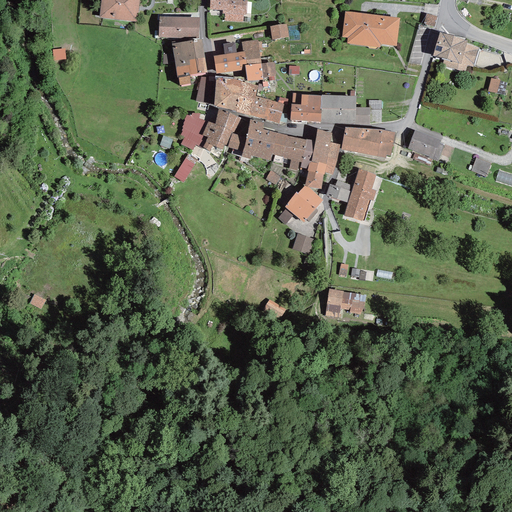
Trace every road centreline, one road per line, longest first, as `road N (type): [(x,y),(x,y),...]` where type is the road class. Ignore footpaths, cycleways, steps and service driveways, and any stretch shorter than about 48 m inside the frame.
road 1 (track): [(326,210),(322,291),(280,388),(318,423)]
road 2 (track): [(280,388),(126,493)]
road 3 (residential): [(342,130),(401,132),(442,19)]
road 4 (unclassified): [(0,49),(59,161)]
